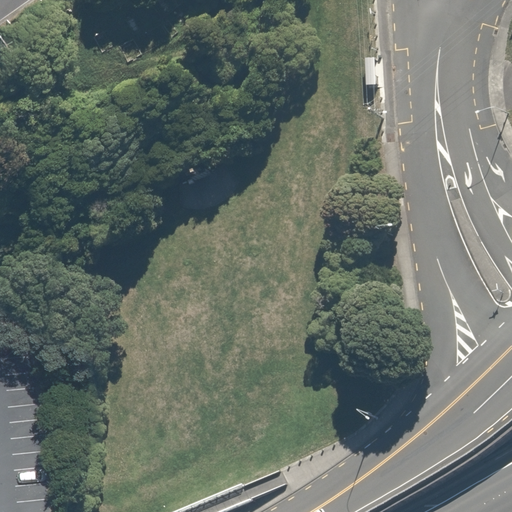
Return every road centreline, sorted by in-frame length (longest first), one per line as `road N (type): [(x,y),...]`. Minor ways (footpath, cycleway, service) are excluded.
road 1 (tertiary): [(511,304),(463,200),(436,103),(451,16)]
road 2 (unclassified): [(511,359),(387,466),(315,511)]
